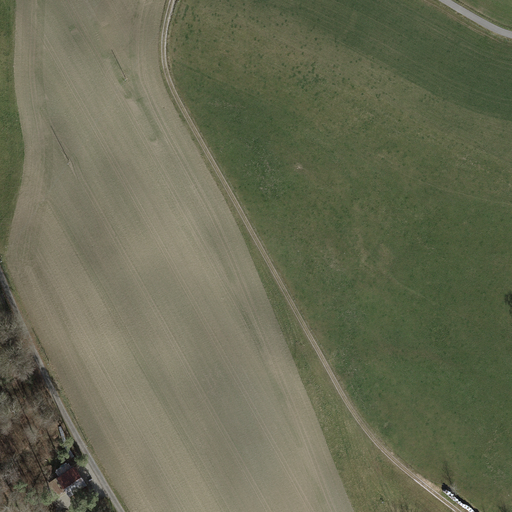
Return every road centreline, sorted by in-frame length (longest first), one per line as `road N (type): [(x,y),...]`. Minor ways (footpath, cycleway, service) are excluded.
road 1 (track): [(459,511),(358,420),(318,352),(172,90),(163,56),(173,0)]
road 2 (track): [(0,270),(123,511)]
